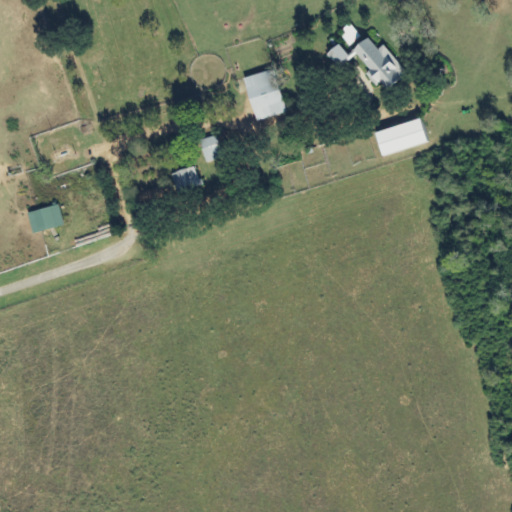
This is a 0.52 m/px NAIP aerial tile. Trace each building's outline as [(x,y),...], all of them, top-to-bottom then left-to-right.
[(407,75),(385,46),(379,51),(369,39),(349,54),(341,44),(328,55),(338,69),(356,56),(384,92),(407,75)] [(253,78),(262,121),(293,114),(284,71),(253,78)] [(374,133),(380,158),(432,145),(426,121),(374,133)] [(207,191),(202,168),(178,174),(183,196),(207,191)] [(39,235),(71,227),(65,206),(34,214),(39,235)]
